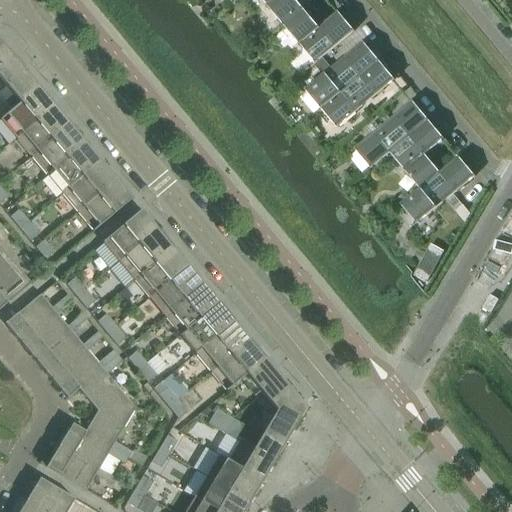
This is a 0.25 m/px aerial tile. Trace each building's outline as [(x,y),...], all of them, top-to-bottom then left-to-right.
[(295,0),(261,0),(283,26),(303,10),(295,0)] [(315,64),(354,32),(338,12),(326,22),(326,21),(318,27),(303,10),(283,26),(315,64)] [(0,65),(12,56),(0,41),(0,65)] [(321,110),(379,62),(363,43),(351,52),(350,51),(344,57),(345,58),(305,91),(321,110)] [(39,88),(27,74),(12,56),(0,65),(0,80),(20,104),(39,88)] [(377,97),(383,91),(383,90),(394,80),(379,62),(321,110),(336,128),(376,96),(377,97)] [(0,121),(16,140),(55,107),(54,107),(52,108),(48,103),(50,102),(39,88),(20,104),(0,120),(0,121)] [(390,154),(428,121),(412,102),(400,112),(400,110),(393,116),(394,117),(354,150),(371,169),(390,154)] [(31,158),(70,126),(69,125),(68,126),(64,121),(65,120),(55,107),(16,140),(31,158)] [(425,156),(433,150),(432,149),(443,140),(428,121),(390,154),(420,190),(439,173),(425,156)] [(47,177),(86,144),(85,143),(83,145),(79,140),(81,138),(70,126),(31,158),(47,177)] [(62,195),(101,163),(100,162),(99,163),(94,158),(96,157),(86,144),(47,177),(62,195)] [(325,156),(319,148),(312,154),(318,162),(325,156)] [(457,193),(464,188),(463,187),(475,177),(458,158),(439,173),(420,190),(401,206),(417,225),(456,192),(457,193)] [(77,214),(116,181),(115,180),(114,182),(110,177),(111,175),(101,163),(62,195),(77,214)] [(93,233),(132,201),(132,200),(131,199),(129,200),(125,195),(126,194),(116,181),(77,214),(93,233)] [(29,223),(19,211),(10,218),(20,230),(29,223)] [(118,263),(157,230),(156,229),(155,231),(151,226),(152,224),(141,211),(102,244),(118,263)] [(39,235),(29,223),(20,230),(30,242),(39,235)] [(134,281),(171,250),(157,233),(158,232),(157,230),(118,263),(134,281)] [(54,254),(44,241),(35,249),(45,261),(54,254)] [(0,310),(31,287),(0,247),(0,310)] [(149,300),(186,269),(171,250),(134,281),(149,300)] [(164,318),(202,287),(186,269),(149,300),(164,318)] [(85,291),(75,278),(66,286),(76,298),(85,291)] [(180,337),(217,306),(202,287),(164,318),(180,337)] [(95,303),(85,291),(76,298),(86,310),(95,303)] [(21,344),(56,315),(72,302),(67,296),(52,309),(40,295),(6,324),(4,325),(21,344)] [(498,300),(490,295),(482,309),(490,314),(498,300)] [(195,355),(234,323),(233,321),(231,323),(217,306),(180,337),(195,355)] [(36,363),(72,333),(87,320),(82,315),(67,327),(56,315),(21,344),(36,363)] [(116,327),(106,315),(97,323),(107,335),(116,327)] [(210,374),(249,341),(248,340),(247,341),(243,336),(244,335),(234,323),(195,355),(210,374)] [(126,339),(116,327),(107,335),(117,347),(126,339)] [(51,381),(87,351),(102,339),(98,333),(82,346),(72,333),(36,363),(51,381)] [(245,377),(264,362),(265,360),(264,359),(263,360),(258,355),(260,354),(249,341),(210,374),(227,393),(245,377)] [(79,390),(118,358),(113,351),(98,364),(87,351),(51,381),(67,400),(79,390)] [(146,364),(136,352),(127,360),(127,359),(122,363),(121,364),(128,372),(134,367),(137,372),(146,364)] [(135,409),(107,375),(121,364),(122,363),(118,358),(79,390),(97,412),(135,409)] [(269,423),(290,390),(265,360),(264,362),(245,377),(275,413),(269,423)] [(157,376),(146,364),(137,372),(147,384),(157,376)] [(177,401),(167,389),(158,397),(168,409),(177,401)] [(284,446),(306,409),(290,390),(269,423),(264,433),(284,446)] [(187,413),(177,401),(168,409),(178,421),(187,413)] [(115,443),(135,409),(97,412),(85,433),(129,459),(142,467),(146,459),(133,451),(132,454),(115,443)] [(216,430),(225,416),(216,410),(207,425),(216,430)] [(225,436),(234,421),(225,416),(216,430),(225,436)] [(235,441),(244,426),(234,421),(225,436),(235,441)] [(129,459),(85,433),(72,425),(59,446),(99,470),(107,456),(125,466),(129,459)] [(262,483),(284,446),(264,433),(247,460),(241,470),(262,483)] [(169,456),(177,442),(167,436),(159,450),(169,456)] [(116,480),(99,470),(59,446),(46,468),(48,469),(86,491),(95,476),(112,486),(116,480)] [(161,469),(169,456),(159,450),(151,463),(161,469)] [(262,483),(241,470),(219,457),(206,478),(250,504),(250,503),(248,502),(252,497),(253,498),(262,483)] [(144,497),(152,484),(142,478),(134,491),(144,497)] [(244,511),(250,504),(206,478),(194,499),(216,511),(244,511)] [(45,511),(67,511),(75,500),(39,479),(27,501),(45,511)] [(136,511),(144,497),(134,491),(126,505),(136,511)] [(216,511),(194,499),(185,511),(216,511)] [(45,511),(27,501),(20,511),(45,511)]
